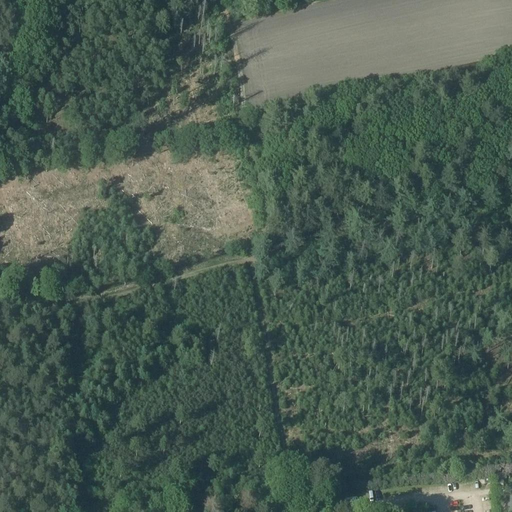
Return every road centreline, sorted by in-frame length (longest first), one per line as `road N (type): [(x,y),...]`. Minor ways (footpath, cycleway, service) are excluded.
road 1 (track): [(511,181),(79,302),(0,295)]
road 2 (track): [(258,168),(511,116)]
road 3 (track): [(228,0),(258,168)]
road 4 (track): [(438,494),(288,505),(286,494)]
